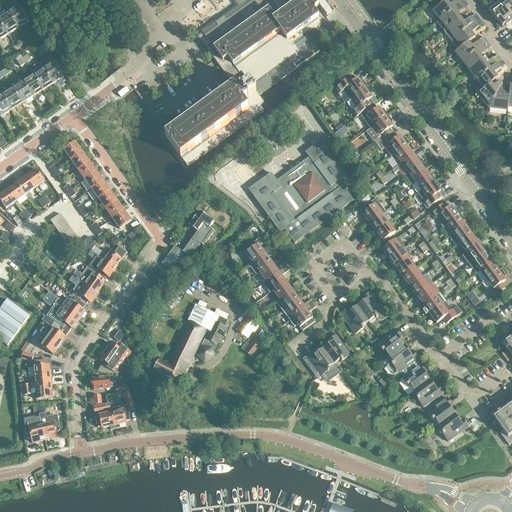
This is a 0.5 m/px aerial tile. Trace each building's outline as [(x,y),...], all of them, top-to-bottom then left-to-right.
[(229,0),(196,24),(211,44),(209,45),(210,45),(211,44),(214,48),(213,48),(223,61),(228,58),(235,68),(237,71),(243,80),(245,78),(259,96),(306,61),(295,47),(276,21),(283,17),(305,0),(229,0)] [(305,0),(283,17),(276,21),(295,47),(306,61),(319,52),(316,48),(312,43),(307,46),(301,38),(323,22),(318,16),(315,12),(317,11),(315,9),(319,6),(314,0),(305,0)] [(439,21),(465,1),(463,0),(456,0),(449,5),(446,1),(432,12),(439,21)] [(511,0),(503,0),(502,2),(502,5),(501,6),(511,20),(511,0)] [(446,30),(460,19),(457,15),(469,6),(465,1),(439,21),(446,30)] [(506,27),(511,21),(511,20),(501,6),(494,11),(491,8),(488,10),(502,28),(505,25),(506,27)] [(8,14),(18,29),(29,22),(19,7),(8,14)] [(0,23),(8,35),(18,29),(8,14),(0,19),(0,23)] [(454,39),(479,19),(475,14),(464,23),(460,19),(446,30),(454,39)] [(461,49),(469,43),(475,38),(471,33),(483,24),(479,19),(454,39),(461,48),(461,49)] [(472,47),(469,43),(461,49),(461,48),(455,53),(462,62),(487,42),(483,37),(472,47)] [(491,47),(487,42),(462,62),(469,71),(483,60),(480,56),(491,47)] [(42,54),(47,50),(44,45),(38,49),(42,54)] [(22,59),(26,64),(31,61),(28,55),(22,59)] [(486,64),(483,60),(469,71),(476,80),(501,60),(498,55),(486,64)] [(21,67),(26,64),(22,59),(17,62),(21,67)] [(484,89),(491,84),(497,79),(494,74),(505,65),(501,60),(476,80),(483,89),(484,89)] [(44,70),(53,84),(64,78),(55,63),(44,70)] [(2,72),(5,77),(10,74),(7,69),(2,72)] [(43,91),(53,84),(44,70),(33,76),(43,91)] [(32,98),(43,91),(33,76),(23,83),(32,98)] [(339,86),(349,100),(367,87),(362,81),(360,82),(358,79),(354,82),(350,77),(339,86)] [(166,136),(165,137),(187,167),(264,111),(260,106),(263,103),(259,96),(245,78),(243,80),(241,81),(243,83),(241,85),(239,84),(236,86),(237,88),(235,89),(234,90),(168,138),(166,136)] [(10,83),(9,83),(22,104),(32,98),(23,83),(20,79),(12,84),(10,83)] [(484,89),(483,89),(477,95),(489,110),(502,85),(500,82),(493,87),(491,84),(484,89)] [(22,104),(9,83),(3,87),(7,93),(2,96),(12,111),(22,104)] [(507,103),(508,94),(505,94),(506,85),(502,85),(489,110),(507,112),(507,109),(508,103),(507,103)] [(371,94),(367,87),(349,100),(360,114),(373,104),(370,100),(372,98),(369,95),(371,94)] [(0,116),(1,118),(12,111),(2,96),(0,97),(0,116)] [(370,129),(388,116),(383,109),(381,111),(379,108),(377,109),(373,104),(360,114),(370,129)] [(392,122),(388,116),(370,129),(376,137),(373,140),(374,142),(376,145),(377,146),(394,133),(390,128),(393,127),(390,124),(392,122)] [(340,122),(334,126),(337,131),(343,127),(340,122)] [(344,127),(335,134),(339,139),(348,132),(344,127)] [(397,138),(394,133),(377,146),(381,151),(385,149),(387,151),(391,158),(395,155),(394,155),(408,145),(404,138),(402,140),(399,136),(397,138)] [(331,148),(325,139),(305,154),(309,159),(277,182),(271,175),(249,191),(280,234),(284,231),(295,245),(354,202),(343,187),(339,189),(335,184),(345,177),(326,152),(331,148)] [(374,142),(357,155),(359,158),(376,145),(374,142)] [(71,161),(83,153),(75,143),(64,151),(71,161)] [(349,145),(345,149),(354,161),(359,158),(357,155),(349,145)] [(391,170),(392,171),(413,155),(411,152),(413,151),(408,145),(394,155),(395,155),(391,158),(397,165),(391,170)] [(71,161),(78,171),(90,163),(83,153),(71,161)] [(398,171),(403,177),(422,163),(417,157),(415,158),(413,155),(392,171),(394,174),(398,171)] [(97,172),(90,163),(78,171),(85,181),(97,172)] [(422,163),(403,177),(405,176),(412,185),(415,183),(427,174),(425,171),(427,170),(422,163)] [(50,169),(53,174),(58,170),(55,165),(50,169)] [(58,170),(53,174),(57,179),(62,175),(58,170)] [(37,171),(27,178),(35,189),(37,188),(40,192),(48,187),(37,171)] [(97,172),(85,181),(92,191),(104,182),(97,172)] [(421,192),(435,182),(431,175),(429,177),(427,174),(415,183),(421,192)] [(27,178),(17,185),(25,196),(35,189),(27,178)] [(99,200),(111,192),(104,182),(92,191),(99,200)] [(446,196),(435,182),(421,192),(426,198),(422,201),(428,209),(440,200),(446,196)] [(25,196),(17,185),(8,191),(16,203),(25,196)] [(64,189),(67,193),(72,190),(69,185),(64,189)] [(396,196),(401,193),(397,187),(392,191),(396,196)] [(72,190),(67,193),(71,198),(76,195),(72,190)] [(16,203),(8,191),(0,196),(0,201),(6,210),(16,203)] [(118,202),(111,192),(99,200),(106,210),(118,202)] [(405,198),(401,193),(396,196),(400,201),(405,198)] [(367,196),(360,200),(364,205),(370,200),(367,196)] [(46,197),(42,199),(47,206),(51,204),(46,197)] [(47,206),(42,199),(39,202),(43,209),(47,206)] [(360,211),(369,224),(382,215),(385,212),(376,199),(360,211)] [(125,211),(118,202),(106,210),(113,220),(125,211)] [(408,202),(404,205),(407,210),(412,207),(408,202)] [(445,226),(460,215),(455,209),(453,210),(451,207),(449,208),(446,203),(431,214),(434,219),(435,219),(437,222),(441,219),(445,226)] [(78,208),(81,213),(86,209),(83,204),(78,208)] [(414,208),(408,212),(414,219),(420,215),(414,208)] [(86,209),(81,213),(85,218),(90,214),(86,209)] [(26,210),(23,213),(28,220),(31,217),(26,210)] [(132,221),(125,211),(113,220),(120,230),(127,225),(132,221)] [(210,229),(214,222),(200,212),(189,227),(195,231),(181,252),(175,247),(162,265),(170,270),(178,260),(182,263),(187,256),(191,259),(200,245),(203,247),(214,232),(210,229)] [(23,224),(15,213),(11,216),(18,227),(23,224)] [(28,220),(23,213),(19,216),(24,223),(28,220)] [(60,215),(51,222),(54,226),(56,229),(66,222),(60,215)] [(382,215),(369,224),(376,233),(388,223),(382,215)] [(465,222),(460,215),(445,226),(452,235),(465,226),(463,223),(465,222)] [(66,222),(56,229),(61,236),(71,229),(66,222)] [(9,223),(5,228),(11,233),(15,228),(9,223)] [(91,227),(95,232),(100,228),(96,223),(91,227)] [(388,223),(376,233),(382,242),(395,233),(388,223)] [(459,244),(473,234),(469,227),(467,229),(465,226),(452,235),(459,244)] [(100,228),(95,232),(98,237),(103,233),(100,228)] [(71,229),(61,236),(66,244),(76,237),(71,229)] [(5,232),(2,236),(10,240),(12,236),(5,232)] [(478,240),(473,234),(459,244),(466,253),(478,244),(476,242),(478,240)] [(10,240),(2,236),(0,239),(8,244),(10,240)] [(76,237),(66,244),(72,251),(81,244),(76,237)] [(84,241),(84,246),(91,252),(96,245),(89,237),(84,241)] [(382,250),(389,260),(405,248),(398,238),(382,250)] [(253,264),(269,252),(266,249),(263,251),(256,241),(243,251),(253,264)] [(480,247),(478,244),(466,253),(463,256),(469,265),(472,263),(487,252),(482,246),(480,247)] [(94,247),(91,252),(116,270),(123,261),(122,261),(127,253),(119,248),(114,255),(110,252),(107,256),(94,247)] [(412,257),(405,248),(389,260),(396,269),(408,260),(412,257)] [(91,252),(88,256),(100,265),(97,270),(110,279),(116,270),(91,252)] [(259,273),(272,264),(268,258),(271,256),(269,252),(253,264),(249,267),(256,276),(259,273)] [(491,259),(487,252),(472,263),(479,272),(492,263),(490,260),(491,259)] [(408,260),(396,269),(403,278),(415,269),(408,260)] [(494,266),(492,263),(479,272),(475,275),(482,284),(486,281),(500,271),(495,264),(494,266)] [(279,273),(272,264),(259,273),(266,282),(279,273)] [(77,272),(73,277),(98,295),(104,286),(102,285),(105,281),(88,269),(82,276),(77,272)] [(415,269),(403,278),(409,287),(422,278),(415,269)] [(284,274),(282,271),(279,273),(266,282),(263,285),(269,294),(273,292),(286,282),(281,277),(284,274)] [(505,277),(500,271),(486,281),(490,287),(487,289),(493,298),(505,289),(501,284),(505,281),(503,278),(505,277)] [(73,277),(70,282),(77,287),(74,291),(78,295),(76,299),(86,306),(88,302),(91,304),(98,295),(73,277)] [(428,287),(422,278),(409,287),(416,296),(428,287)] [(292,291),(286,282),(273,292),(279,301),(292,291)] [(432,285),(428,287),(416,296),(423,306),(435,297),(438,294),(432,285)] [(292,291),(279,301),(276,303),(283,312),(299,301),(292,291)] [(50,292),(47,297),(79,321),(86,312),(83,310),(86,306),(76,299),(75,298),(72,302),(68,299),(65,303),(50,292)] [(472,292),(466,296),(474,307),(480,302),(472,292)] [(357,307),(368,322),(375,318),(376,320),(378,321),(380,322),(382,322),(388,318),(370,294),(364,298),(366,301),(357,307)] [(47,297),(43,301),(53,308),(47,317),(55,323),(66,331),(68,333),(71,329),(73,330),(79,321),(47,297)] [(423,306),(429,315),(442,306),(435,297),(423,306)] [(0,312),(0,341),(8,347),(30,317),(8,301),(0,312)] [(290,321),(309,307),(306,304),(303,306),(299,301),(283,312),(290,321)] [(446,303),(442,306),(429,315),(436,324),(442,319),(446,324),(461,313),(456,307),(451,310),(446,303)] [(206,341),(204,340),(201,347),(202,347),(203,346),(212,348),(213,349),(215,351),(217,347),(218,347),(227,328),(229,322),(220,317),(195,305),(188,322),(189,322),(168,366),(159,361),(154,370),(180,384),(206,330),(210,332),(206,341)] [(308,313),(312,311),(309,307),(290,321),(294,328),(297,326),(302,332),(315,323),(308,313)] [(362,327),(368,322),(357,307),(348,314),(346,311),(341,315),(355,335),(364,329),(362,327)] [(45,317),(42,321),(51,327),(55,323),(47,317),(46,316),(45,317)] [(248,340),(258,326),(247,317),(236,331),(248,340)] [(44,328),(40,333),(42,334),(43,334),(60,347),(67,338),(65,337),(68,333),(66,331),(55,323),(51,327),(53,329),(50,333),(46,330),(44,328)] [(241,350),(243,351),(253,358),(265,342),(268,339),(260,327),(241,350)] [(385,352),(389,358),(405,346),(398,338),(401,336),(396,330),(376,344),(383,353),(385,352)] [(122,333),(120,332),(114,341),(119,345),(123,339),(122,333)] [(42,334),(40,338),(44,341),(41,346),(54,356),(60,347),(43,334),(42,334)] [(323,350),(334,365),(340,361),(342,363),(350,356),(335,336),(330,340),(332,343),(323,350)] [(28,343),(25,349),(31,353),(35,347),(28,343)] [(111,345),(107,350),(129,367),(131,359),(129,357),(131,354),(119,346),(117,349),(111,345)] [(202,347),(197,355),(197,356),(197,357),(203,363),(204,364),(205,364),(206,364),(213,360),(214,359),(214,358),(213,349),(212,348),(203,346),(202,347)] [(405,346),(389,358),(386,360),(389,365),(387,367),(394,377),(418,359),(413,353),(411,355),(405,346)] [(129,367),(107,350),(100,359),(111,368),(111,369),(123,379),(126,374),(129,368),(129,367)] [(323,350),(317,354),(315,351),(306,358),(304,360),(318,380),(321,378),(324,381),(338,371),(323,350)] [(34,356),(23,353),(22,359),(22,360),(32,362),(34,356)] [(35,367),(34,367),(35,378),(51,377),(50,366),(47,366),(47,361),(35,362),(35,367)] [(410,386),(414,392),(430,381),(423,372),(426,370),(422,364),(401,379),(408,387),(410,386)] [(35,385),(30,385),(30,389),(52,387),(51,377),(35,378),(35,383),(35,385)] [(111,389),(110,378),(94,379),(95,391),(111,389)] [(430,381),(414,392),(419,398),(417,400),(423,409),(443,394),(439,388),(436,390),(430,381)] [(52,387),(30,389),(31,395),(31,394),(36,394),(37,400),(53,399),(52,387)] [(127,406),(111,410),(115,430),(120,429),(119,426),(127,424),(126,422),(130,421),(128,411),(134,410),(130,393),(124,395),(127,406)] [(435,421),(439,427),(455,415),(448,406),(451,405),(447,399),(427,413),(433,422),(435,421)] [(44,405),(37,406),(38,407),(39,416),(45,415),(46,414),(44,405)] [(115,430),(111,410),(109,405),(94,409),(98,428),(102,427),(103,429),(110,428),(111,431),(115,430)] [(511,434),(511,421),(504,411),(493,418),(503,431),(500,433),(508,446),(511,443),(511,440),(510,437),(511,434)] [(45,415),(39,416),(40,417),(45,441),(58,438),(57,432),(59,432),(60,430),(57,416),(46,419),(45,415)] [(455,415),(439,427),(444,433),(442,434),(448,443),(468,428),(464,422),(461,424),(455,415)] [(36,421),(25,423),(26,435),(31,434),(33,444),(45,441),(40,417),(35,418),(36,421)]
